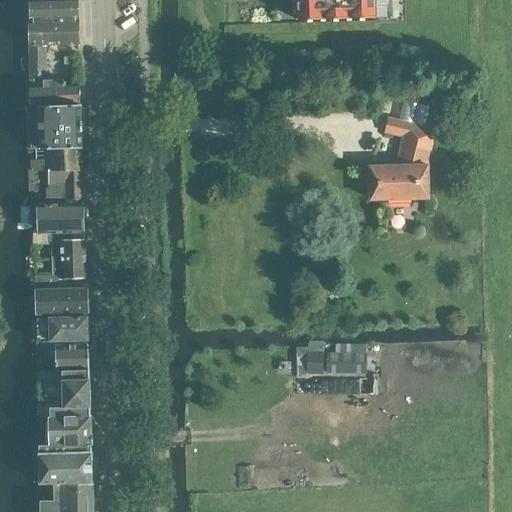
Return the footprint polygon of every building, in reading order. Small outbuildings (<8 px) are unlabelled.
[(29,0),(30,20),(78,18),(77,0),(29,0)] [(294,0),(295,22),(376,20),(376,3),(386,3),(385,0),(294,0)] [(30,46),(51,45),(78,44),(78,18),(30,20),(29,20),(29,46),(30,46)] [(31,81),(44,81),(44,73),(46,73),(46,54),(48,54),(51,45),(30,46),(29,46),(30,81),(31,81)] [(63,80),(44,81),(31,81),(30,81),(31,106),(32,106),(40,106),(80,104),(80,85),(75,85),(75,82),(63,82),(63,80)] [(449,135),(452,120),(426,113),(427,109),(402,103),(397,122),(387,119),(384,132),(410,139),(402,167),(370,167),(370,200),(428,198),(427,164),(434,131),(449,135)] [(33,149),(48,149),(82,147),(80,104),(40,106),(40,120),(38,120),(39,130),(33,130),(32,130),(33,149)] [(82,149),(33,151),(34,176),(77,175),(77,170),(82,170),(82,149)] [(77,175),(34,176),(34,201),(83,200),(82,180),(77,180),(77,175)] [(83,233),(82,204),(38,205),(39,222),(34,222),(35,235),(32,235),(32,244),(37,244),(52,244),(84,243),(84,233),(83,233)] [(39,290),(57,290),(57,280),(85,279),(84,243),(52,244),(53,275),(38,276),(35,276),(36,290),(39,290)] [(40,318),(49,318),(88,317),(87,313),(87,290),(87,289),(57,290),(39,290),(36,290),(36,318),(40,318)] [(88,345),(87,318),(48,318),(48,324),(43,324),(43,335),(40,335),(42,346),(49,345),(49,349),(56,349),(56,345),(88,345)] [(322,376),(322,353),(320,353),(320,343),(313,343),(313,353),(310,353),(310,348),(297,348),(298,376),(310,376),(310,375),(315,375),(315,376),(322,376)] [(42,380),(89,379),(88,345),(56,346),(57,359),(48,359),(48,366),(43,366),(43,372),(41,372),(37,373),(37,380),(42,380)] [(366,376),(366,356),(327,355),(326,376),(366,376)] [(42,415),(90,414),(89,379),(42,380),(37,380),(38,415),(42,415)] [(43,450),(91,449),(90,414),(42,415),(38,415),(39,450),(43,450)] [(56,484),(92,483),(91,449),(43,450),(39,450),(40,485),(44,484),(56,484)] [(92,511),(92,483),(56,484),(56,501),(45,501),(40,502),(40,511),(92,511)]
